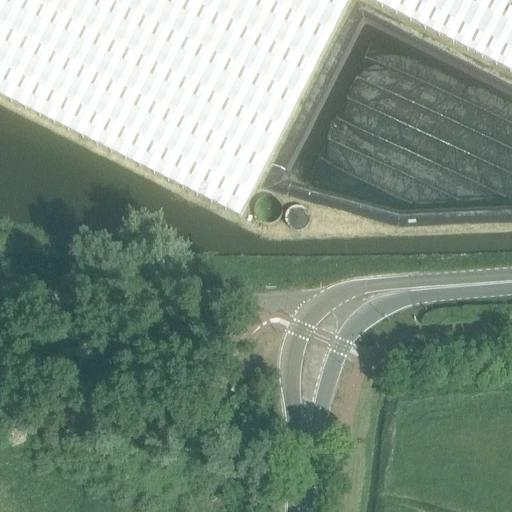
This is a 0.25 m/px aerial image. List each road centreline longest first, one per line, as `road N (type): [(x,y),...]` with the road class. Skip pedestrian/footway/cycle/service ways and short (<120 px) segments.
road 1 (tertiary): [(427,288),(356,289),(309,316),(291,351),(291,407),(305,462)]
road 2 (tertiary): [(305,462),(341,350),(361,321),(427,288)]
